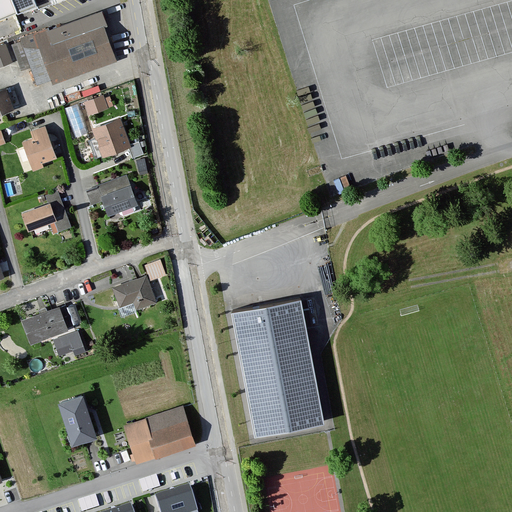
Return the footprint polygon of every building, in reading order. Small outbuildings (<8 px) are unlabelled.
[(0,0),(0,21),(15,16),(8,0),(0,0)] [(38,0),(42,10),(66,0),(38,0)] [(92,12),(38,29),(41,37),(14,46),(26,82),(38,78),(40,85),(109,63),(92,12)] [(8,46),(0,48),(0,66),(13,63),(8,46)] [(0,106),(11,103),(4,83),(0,84),(0,106)] [(103,91),(83,98),(88,111),(107,105),(103,91)] [(117,112),(88,123),(99,152),(128,141),(117,112)] [(31,133),(21,137),(32,168),(42,164),(40,158),(55,153),(43,121),(28,127),(31,133)] [(139,139),(131,141),(132,153),(141,152),(139,139)] [(124,173),(84,188),(88,197),(100,192),(106,209),(137,197),(130,177),(126,178),(124,173)] [(48,198),(22,208),(28,226),(54,216),(59,230),(73,225),(59,187),(46,192),(48,198)] [(160,256),(143,262),(148,277),(165,271),(160,256)] [(145,271),(112,284),(120,306),(133,302),(135,306),(155,299),(145,271)] [(302,296),(231,309),(255,433),(325,420),(302,296)] [(70,299),(20,315),(28,339),(68,326),(66,321),(76,318),(70,299)] [(78,329),(52,337),(57,352),(70,348),(72,354),(85,350),(78,329)] [(83,393),(58,401),(73,443),(97,435),(83,393)] [(183,406),(125,424),(137,462),(195,444),(183,406)] [(139,478),(143,490),(160,485),(156,473),(139,478)] [(197,511),(189,488),(156,498),(160,511),(197,511)] [(79,497),(81,508),(98,505),(96,494),(79,497)]
